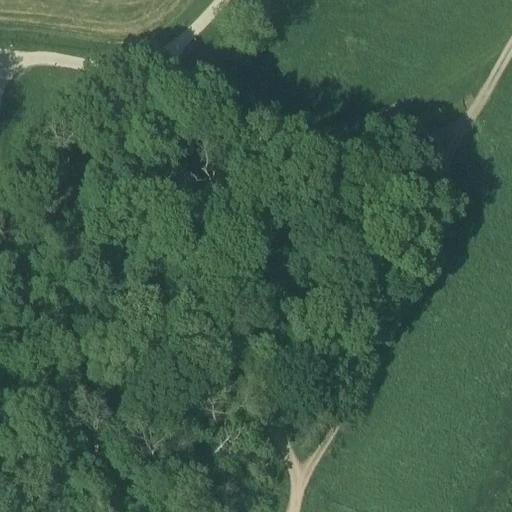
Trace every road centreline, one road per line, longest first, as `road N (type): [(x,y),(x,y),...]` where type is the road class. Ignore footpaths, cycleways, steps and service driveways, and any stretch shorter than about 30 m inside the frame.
road 1 (track): [(511,56),(461,128),(339,159),(297,156),(247,138),(189,109),(153,75)]
road 2 (track): [(461,128),(338,418),(297,487),(293,511)]
road 3 (track): [(297,487),(260,386),(269,270),(263,197),(247,138)]
